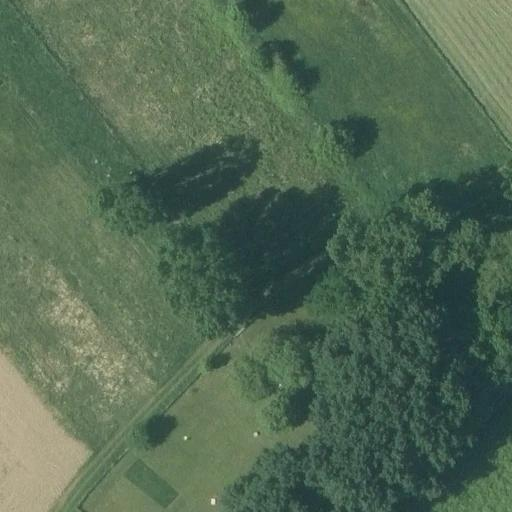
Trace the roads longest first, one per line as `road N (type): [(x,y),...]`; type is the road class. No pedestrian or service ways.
road 1 (track): [(57,511),(130,425),(235,326),(297,282),(511,171)]
road 2 (track): [(376,511),(511,387)]
